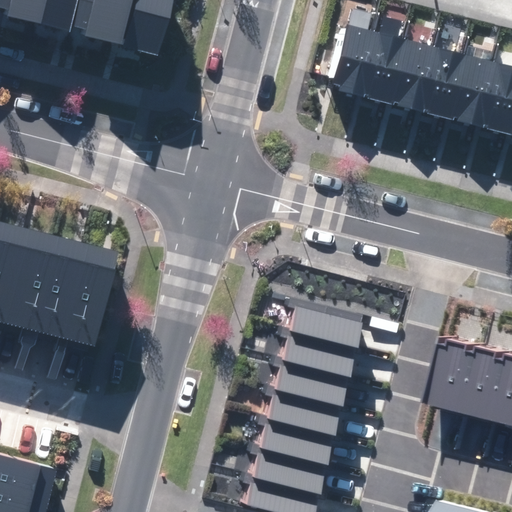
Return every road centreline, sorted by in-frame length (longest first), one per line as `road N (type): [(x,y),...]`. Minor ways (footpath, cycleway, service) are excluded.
road 1 (residential): [(150,429),(210,183)]
road 2 (residential): [(210,183),(436,242)]
road 3 (residential): [(0,127),(210,183)]
road 4 (residential): [(436,242),(391,444)]
road 5 (residential): [(257,0),(210,183)]
road 6 (residential): [(0,390),(150,429)]
road 7 (residential): [(391,444),(511,478)]
